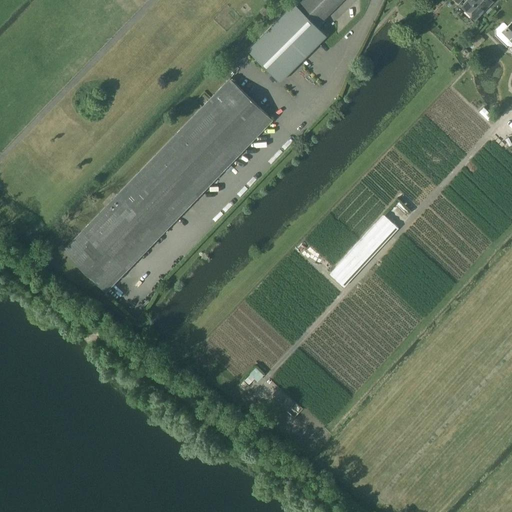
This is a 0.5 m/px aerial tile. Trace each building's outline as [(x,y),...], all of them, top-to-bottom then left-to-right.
[(247,49),(280,82),(327,35),(318,26),(343,0),(301,0),(296,5),(294,2),(247,49)] [(492,0),(491,0),(469,0),(463,7),(474,18),(492,0)] [(511,21),(502,32),(511,41),(511,21)] [(62,251),(106,293),(273,120),(230,78),(62,251)] [(397,232),(383,218),(350,252),(364,266),(397,232)]
